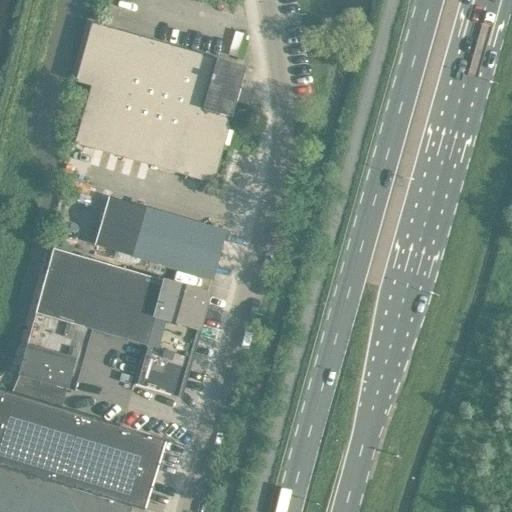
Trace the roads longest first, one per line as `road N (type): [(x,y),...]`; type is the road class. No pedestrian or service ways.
road 1 (primary): [(343,511),(487,0)]
road 2 (primary): [(430,0),(288,511)]
road 3 (unclassified): [(196,511),(281,154),(285,123),(267,0)]
